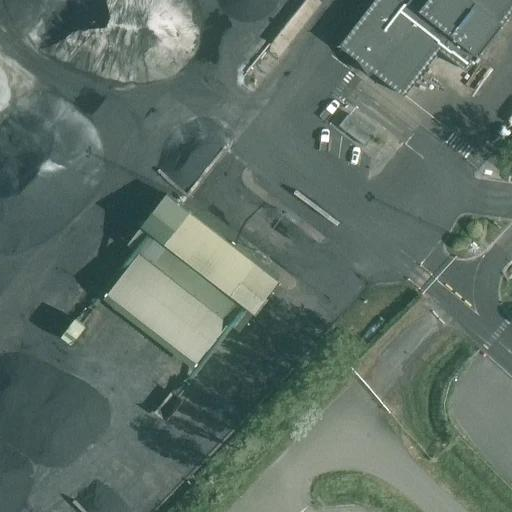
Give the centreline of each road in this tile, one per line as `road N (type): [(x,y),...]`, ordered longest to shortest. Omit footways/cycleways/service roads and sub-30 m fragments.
road 1 (unclassified): [(352,397),(461,279)]
road 2 (unclassified): [(247,511),(352,397)]
road 3 (unclassified): [(447,511),(352,397)]
